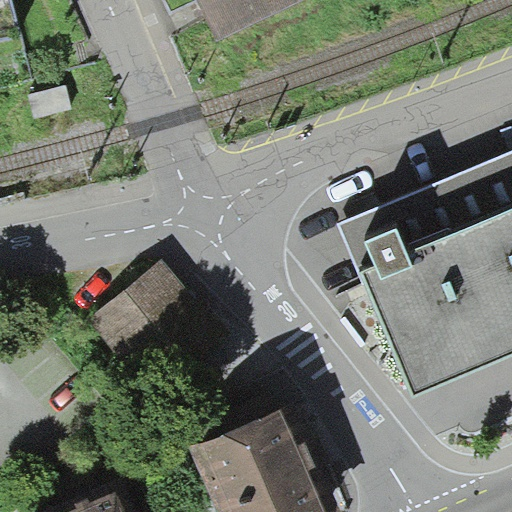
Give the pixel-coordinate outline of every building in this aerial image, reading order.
[(6,0),(0,0),(0,34),(13,32),(6,0)] [(192,0),(218,52),(322,0),(192,0)] [(511,154),(334,224),(394,378),(511,331),(511,154)] [(163,259),(88,321),(150,395),(225,333),(163,259)] [(324,511),(283,421),(195,462),(217,511),(324,511)] [(128,511),(122,497),(87,511),(128,511)]
